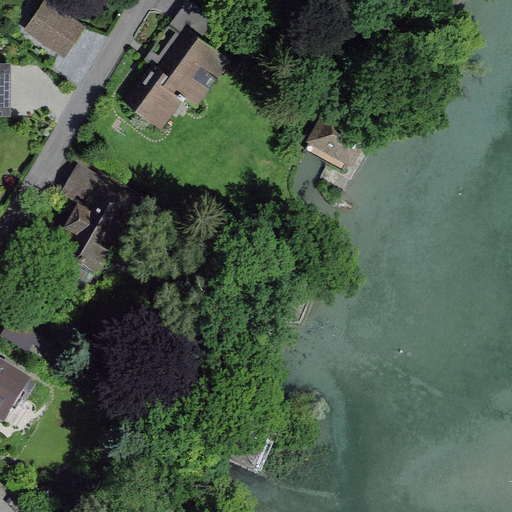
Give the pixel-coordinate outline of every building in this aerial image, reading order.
[(49,0),(45,0),(27,27),(67,54),(87,25),(49,0)] [(174,132),(228,58),(180,22),(125,96),(174,132)] [(0,116),(11,117),(11,64),(0,64),(0,116)] [(328,107),(304,149),(344,171),(368,129),(328,107)] [(106,180),(75,164),(59,194),(82,207),(46,274),(85,297),(144,201),(106,180)] [(0,360),(0,429),(32,381),(0,360)]
